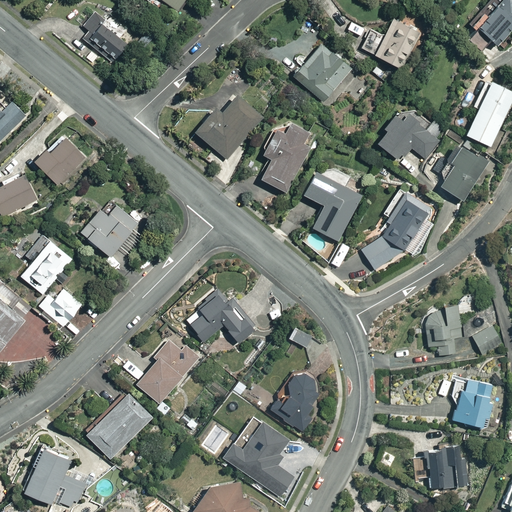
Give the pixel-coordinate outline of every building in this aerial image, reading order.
[(156,0),(179,14),(187,0),(156,0)] [(511,0),(507,0),(482,30),(500,45),(511,30),(511,0)] [(371,30),(362,51),(403,69),(420,32),(395,21),(387,38),(371,30)] [(106,28),(96,41),(120,58),(129,46),(106,28)] [(153,37),(145,30),(136,40),(144,47),(153,37)] [(323,48),(298,78),(327,102),(352,72),(323,48)] [(511,92),(494,84),(468,137),(492,148),(511,106),(511,92)] [(195,132),(229,161),(265,119),(242,99),(227,116),(217,107),(195,132)] [(0,143),(29,113),(15,100),(5,110),(0,105),(0,143)] [(379,146),(401,163),(411,150),(424,160),(440,140),(406,112),(379,146)] [(265,182),(290,196),(314,150),(309,148),(317,134),(295,123),(288,137),(279,132),(265,160),(274,165),(265,182)] [(71,133),(37,164),(59,188),(93,157),(71,133)] [(466,150),(443,189),(466,203),(489,163),(466,150)] [(314,229),(339,243),(365,196),(320,172),(306,197),(326,208),(314,229)] [(0,188),(0,212),(3,219),(39,201),(26,176),(0,188)] [(379,239),(363,251),(380,274),(409,252),(435,209),(407,192),(379,239)] [(110,199),(81,233),(116,262),(149,223),(134,211),(131,216),(110,199)] [(333,242),(321,235),(313,250),(325,257),(333,242)] [(54,241),(21,279),(42,298),(76,260),(54,241)] [(188,323),(204,342),(225,325),(240,345),(257,332),(223,289),(199,308),(202,312),(188,323)] [(0,358),(31,320),(3,297),(0,300),(0,358)] [(429,342),(435,356),(464,352),(458,302),(427,318),(429,342)] [(493,326),(472,337),(482,354),(502,342),(493,326)] [(298,329),(291,340),(307,349),(313,338),(298,329)] [(159,361),(138,386),(162,407),(203,359),(189,347),(183,353),(169,342),(155,358),(159,361)] [(285,414),(283,421),(304,433),(317,412),(315,376),(291,377),(292,395),(281,411),(285,414)] [(246,385),(236,379),(230,388),(241,394),(246,385)] [(463,379),(453,420),(487,429),(497,388),(463,379)] [(130,393),(87,433),(112,460),(155,420),(130,393)] [(199,422),(190,416),(184,425),(193,431),(199,422)] [(288,438),(258,417),(238,445),(228,438),(217,453),(278,496),(294,474),(277,462),(283,455),(278,451),(288,438)] [(210,440),(201,433),(194,441),(203,448),(210,440)] [(431,477),(432,490),(468,488),(466,441),(441,442),(441,454),(415,455),(416,478),(431,477)] [(46,448),(27,496),(52,506),(55,498),(78,507),(87,485),(65,476),(73,458),(46,448)] [(0,500),(9,494),(0,481),(0,500)] [(511,511),(511,482),(502,507),(511,511)] [(262,511),(263,510),(246,498),(241,484),(210,486),(194,509),(198,511),(262,511)]
